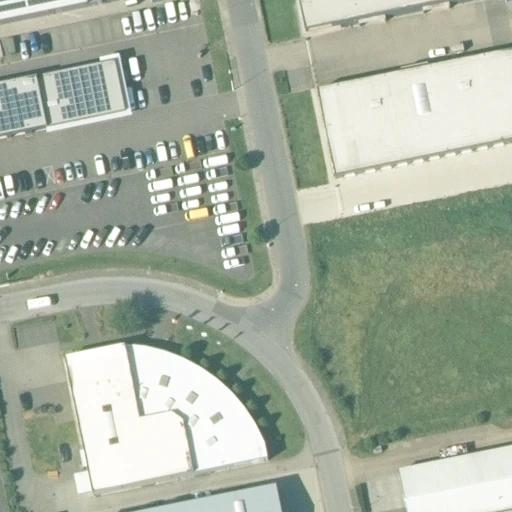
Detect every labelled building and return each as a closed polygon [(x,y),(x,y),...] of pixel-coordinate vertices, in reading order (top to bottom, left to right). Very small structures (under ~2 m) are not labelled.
[(0,0),(0,20),(92,0),(0,0)] [(298,0),(306,37),(489,0),(298,0)] [(511,54),(510,46),(315,86),(334,176),(511,139),(511,54)] [(116,57),(0,80),(0,134),(126,109),(116,57)] [(169,362),(127,353),(126,349),(66,362),(94,498),(269,463),(265,447),(261,448),(239,411),(208,382),(169,362)] [(511,446),(399,468),(407,511),(480,511),(511,506),(511,446)] [(282,511),(278,490),(172,511),(282,511)]
